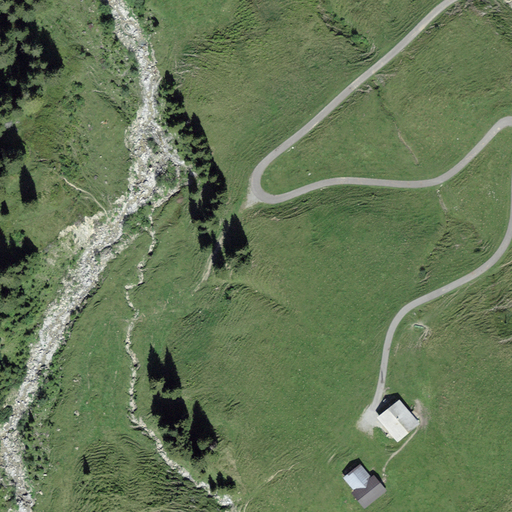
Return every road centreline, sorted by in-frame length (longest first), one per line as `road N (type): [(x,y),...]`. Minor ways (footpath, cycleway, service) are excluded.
road 1 (track): [(387,62),(261,167),(256,190),(264,199),(346,182),(429,185),(511,124)]
road 2 (track): [(511,227),(485,268),(399,316),(376,405)]
